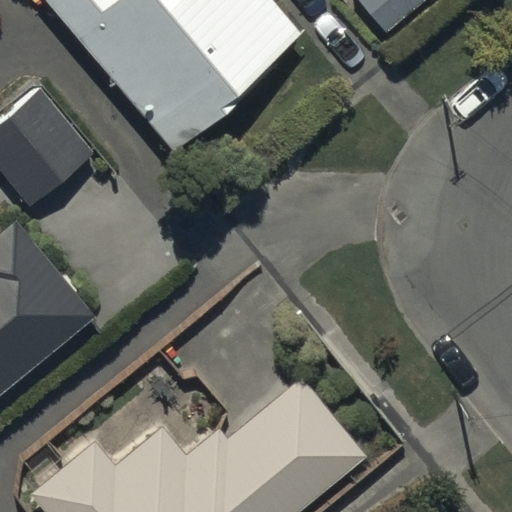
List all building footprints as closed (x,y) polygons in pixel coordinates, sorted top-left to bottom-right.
[(58,0),(166,126),(274,41),(266,31),(293,10),(285,0),(58,0)] [(402,0),(367,0),(382,17),(402,0)] [(0,159),(24,189),(89,135),(35,71),(0,100),(0,159)] [(0,366),(88,297),(10,198),(0,205),(0,366)] [(92,423),(27,476),(55,511),(269,511),(359,437),(295,361),(221,421),(213,411),(179,439),(158,411),(112,448),(92,423)]
